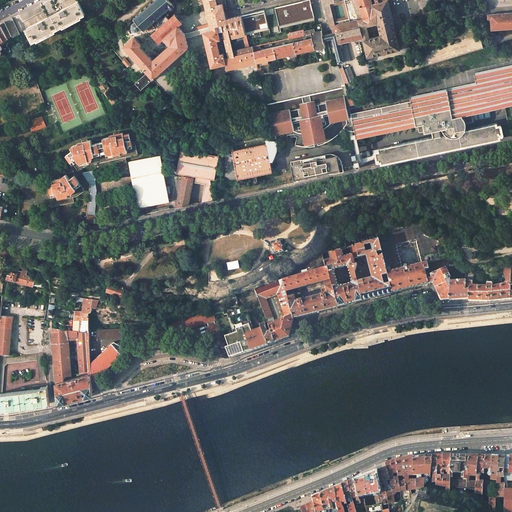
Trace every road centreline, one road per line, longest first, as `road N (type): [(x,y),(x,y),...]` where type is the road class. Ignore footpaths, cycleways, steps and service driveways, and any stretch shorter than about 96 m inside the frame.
road 1 (tertiary): [(511,143),(62,239),(0,227)]
road 2 (primary): [(54,415),(236,368),(363,324),(511,304)]
road 3 (primary): [(511,439),(397,448),(248,511)]
